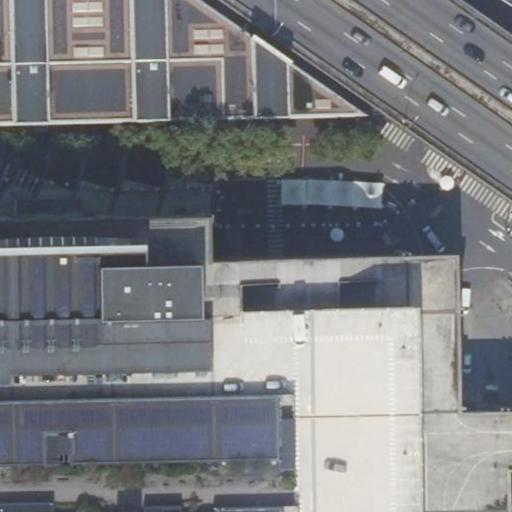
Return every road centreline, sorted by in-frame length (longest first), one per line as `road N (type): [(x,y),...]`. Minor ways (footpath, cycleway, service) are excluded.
road 1 (trunk): [(248,0),(511,167)]
road 2 (trunk): [(511,82),(389,0)]
